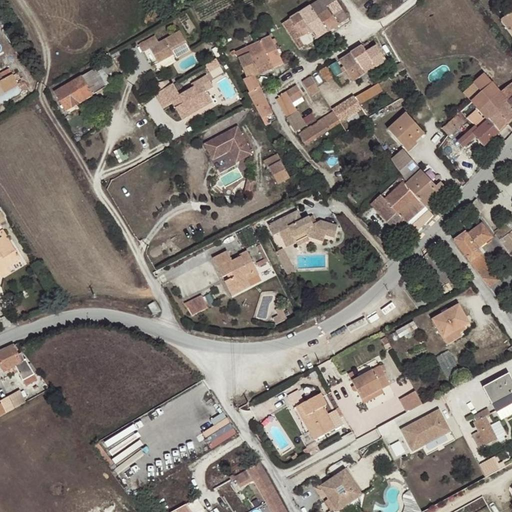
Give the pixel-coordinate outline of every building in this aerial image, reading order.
[(337,1),(336,0),(318,0),(300,11),(307,23),(308,22),(318,16),(330,8),(329,6),(337,1)] [(511,0),(510,0),(502,6),(507,14),(499,19),(511,38),(511,0)] [(349,18),(337,1),(329,6),(330,8),(333,14),(339,24),(349,18)] [(328,31),(339,24),(333,14),(330,8),(318,16),(328,31)] [(307,23),(300,11),(294,15),(284,21),(293,36),(300,32),(299,30),(302,29),(301,27),(307,23)] [(328,31),(318,16),(308,22),(312,29),(317,38),(328,31)] [(307,23),(301,27),(302,29),(299,30),(300,32),(302,35),(312,29),(308,22),(307,23)] [(192,53),(182,34),(161,45),(157,39),(140,48),(144,55),(152,51),(158,63),(174,54),(177,61),(192,53)] [(236,51),(238,58),(250,53),(251,56),(265,50),(272,66),(283,61),(276,45),(271,34),(236,51)] [(302,35),(295,39),(300,48),(307,44),(302,35)] [(214,51),(210,45),(206,48),(206,49),(215,66),(219,63),(228,58),(223,46),(214,51)] [(377,45),(366,51),(361,54),(355,58),(364,73),(376,66),(386,60),(377,45)] [(361,54),(357,48),(354,50),(351,52),(355,58),(361,54)] [(250,53),(238,58),(247,77),(243,79),(249,90),(248,91),(261,117),(272,112),(267,102),(259,85),(253,75),(258,72),(272,66),(265,50),(251,56),(250,53)] [(355,58),(351,52),(341,58),(355,80),(364,73),(355,58)] [(129,69),(121,55),(115,58),(123,72),(129,69)] [(113,59),(102,65),(107,72),(108,75),(118,69),(113,59)] [(345,69),(339,59),(329,65),(325,68),(330,77),(345,69)] [(405,69),(401,61),(388,69),(392,77),(405,69)] [(215,66),(208,70),(212,77),(223,71),(219,63),(215,66)] [(107,72),(102,65),(93,70),(55,92),(67,110),(85,99),(107,87),(101,75),(107,72)] [(0,96),(20,86),(22,90),(27,87),(22,80),(20,81),(11,66),(0,72),(0,96)] [(317,86),(330,77),(325,68),(311,76),(317,86)] [(107,72),(101,75),(107,87),(113,83),(108,75),(107,72)] [(500,96),(502,93),(493,83),(485,74),(476,84),(473,81),(461,92),(472,104),(479,112),(481,113),(491,104),(500,96)] [(308,91),(317,86),(311,76),(303,81),(308,91)] [(183,101),(176,88),(157,98),(165,112),(174,108),(178,105),(181,110),(177,112),(184,124),(193,119),(190,114),(212,102),(208,97),(217,92),(210,81),(193,90),(195,93),(183,101)] [(298,83),(286,90),(293,103),(305,96),(298,83)] [(511,100),(511,83),(502,93),(500,96),(507,104),(511,100)] [(384,92),(380,84),(357,98),(361,105),(384,92)] [(317,86),(308,91),(312,96),(320,91),(317,86)] [(409,104),(422,95),(417,88),(404,96),(409,104)] [(286,114),(296,108),(293,103),(286,90),(275,97),(286,114)] [(488,121),(499,133),(509,124),(511,120),(511,100),(507,104),(500,96),(491,104),(481,113),(488,121)] [(357,98),(356,97),(298,133),(303,141),(362,106),(361,105),(357,98)] [(214,107),(212,102),(190,114),(193,119),(214,107)] [(472,104),(461,114),(467,121),(468,122),(479,112),(472,104)] [(296,130),(306,124),(296,108),(286,114),(296,130)] [(425,133),(405,113),(388,131),(406,150),(425,133)] [(461,114),(443,130),(449,137),(467,121),(461,114)] [(485,147),(499,133),(488,121),(483,127),(478,131),(475,128),(470,132),(458,142),(464,149),(476,137),(485,147)] [(338,127),(331,131),(335,136),(341,133),(338,127)] [(239,128),(207,145),(215,160),(232,151),(238,162),(253,154),(239,128)] [(395,154),(390,158),(392,161),(403,177),(403,178),(407,182),(404,185),(406,187),(426,207),(439,196),(444,191),(447,188),(442,183),(439,186),(437,187),(433,183),(423,171),(402,149),(400,150),(402,153),(397,157),(395,154)] [(291,178),(278,154),(265,161),(269,169),(271,168),(279,185),(291,178)] [(399,182),(402,187),(404,185),(407,182),(403,178),(399,182)] [(398,215),(408,225),(426,207),(406,187),(404,185),(402,187),(386,202),(390,207),(398,215)] [(439,196),(426,207),(432,213),(449,196),(444,191),(439,196)] [(381,197),(372,206),(398,235),(408,225),(398,215),(390,207),(386,202),(381,197)] [(478,200),(474,203),(480,211),(484,208),(478,200)] [(293,238),(295,243),(308,237),(323,243),(324,237),(334,240),(338,227),(320,222),(315,224),(311,226),(307,218),(301,221),(297,212),(267,227),(272,237),(278,234),(283,243),(293,238)] [(457,238),(454,240),(470,263),(480,255),(481,255),(477,249),(492,238),(482,224),(466,235),(465,232),(457,238)] [(511,229),(498,239),(509,254),(511,252),(511,229)] [(283,243),(285,248),(295,243),(293,238),(283,243)] [(0,261),(3,259),(6,264),(19,256),(11,242),(0,248),(0,261)] [(267,257),(261,244),(256,246),(263,260),(268,258),(267,257)] [(287,261),(280,250),(274,253),(280,265),(287,261)] [(257,272),(248,253),(240,257),(241,260),(234,263),(229,253),(214,260),(223,279),(232,274),(234,278),(225,282),(231,293),(239,289),(241,293),(251,288),(249,283),(246,277),(257,272)] [(470,263),(487,287),(498,280),(480,255),(470,263)] [(259,268),(270,263),(268,258),(263,260),(256,264),(259,268)] [(290,268),(287,261),(280,265),(283,272),(290,268)] [(249,283),(260,278),(257,272),(246,277),(249,283)] [(239,289),(231,293),(233,297),(241,293),(239,289)] [(203,296),(187,304),(193,316),(209,309),(203,296)] [(153,316),(159,313),(154,303),(148,306),(153,316)] [(278,314),(281,320),(287,317),(281,306),(275,308),(278,314)] [(433,322),(443,341),(447,348),(465,339),(461,332),(471,326),(461,308),(433,322)] [(276,323),(281,320),(278,314),(272,317),(276,323)] [(13,345),(0,351),(0,362),(3,368),(6,370),(9,369),(12,367),(15,366),(22,382),(33,377),(34,376),(27,361),(25,362),(21,353),(17,355),(14,349),(19,347),(17,343),(13,345)] [(446,356),(433,363),(444,384),(457,377),(446,356)] [(350,388),(360,406),(379,395),(388,390),(378,372),(350,388)] [(511,382),(508,375),(482,389),(495,414),(511,405),(511,382)] [(22,382),(26,389),(37,384),(33,377),(22,382)] [(21,389),(0,401),(0,416),(27,401),(21,389)] [(415,390),(401,399),(409,411),(423,402),(415,390)] [(379,395),(360,406),(362,410),(381,399),(379,395)] [(306,425),(301,427),(311,447),(333,434),(321,413),(323,411),(317,400),(298,411),(306,425)] [(488,410),(474,418),(476,423),(474,425),(479,433),(473,437),(480,451),(498,442),(486,419),(491,416),(488,410)] [(298,429),(301,427),(306,425),(298,411),(290,415),(298,429)] [(405,437),(413,453),(451,433),(440,412),(416,424),(419,430),(405,437)] [(228,416),(204,431),(214,447),(238,432),(228,416)] [(402,432),(405,437),(419,430),(416,424),(402,432)] [(286,511),(282,505),(259,463),(250,468),(247,470),(234,477),(240,486),(252,480),(256,478),(274,511),(286,511)] [(343,475),(318,492),(326,506),(330,511),(342,511),(360,500),(343,475)]
